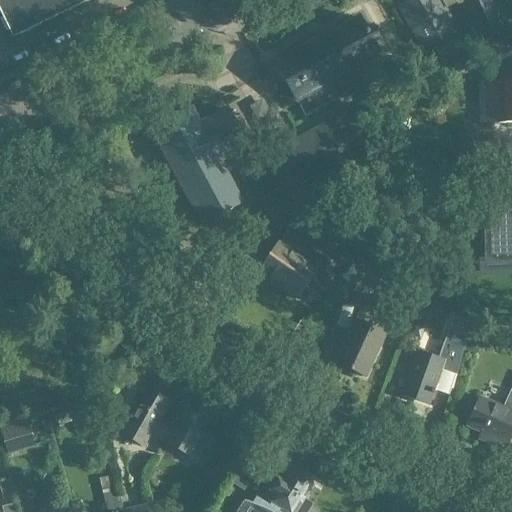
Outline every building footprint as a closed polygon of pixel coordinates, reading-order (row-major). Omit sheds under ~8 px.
[(0,0),(0,17),(11,41),(97,0),(0,0)] [(435,0),(418,0),(403,8),(423,47),(452,31),(435,0)] [(477,40),(500,29),(486,0),(478,0),(462,8),(477,40)] [(304,40),(307,46),(275,63),(295,102),(297,101),(304,116),(358,87),(350,72),(378,56),(372,44),(379,40),(371,25),(364,29),(358,18),(317,41),(314,35),(304,40)] [(442,67),(469,52),(459,35),(433,50),(442,67)] [(511,123),(511,80),(482,82),(484,125),(511,123)] [(264,105),(248,114),(257,129),(272,121),(264,105)] [(357,107),(264,158),(280,188),(325,163),(328,168),(376,142),(357,107)] [(219,160),(245,146),(225,109),(202,121),(201,120),(199,122),(191,108),(154,128),(190,195),(189,196),(190,199),(191,198),(204,221),(241,201),(219,160)] [(505,141),(473,142),(474,160),(506,159),(505,141)] [(321,175),(280,204),(295,225),(335,196),(321,175)] [(481,210),(482,258),(511,257),(511,198),(495,199),(495,210),(481,210)] [(303,262),(279,245),(261,271),(305,302),(317,286),(308,280),(323,258),(311,250),(303,262)] [(355,307),(364,277),(369,261),(356,257),(351,273),(351,272),(341,303),(355,307)] [(365,378),(385,333),(354,319),(334,364),(365,378)] [(424,327),(413,323),(408,334),(420,339),(424,327)] [(437,360),(416,352),(400,394),(428,404),(441,370),(455,376),(467,334),(449,327),(437,360)] [(139,407),(134,405),(127,418),(129,419),(120,434),(143,448),(150,436),(163,443),(171,426),(159,419),(169,403),(148,391),(139,407)] [(171,426),(163,443),(193,460),(201,446),(208,449),(218,432),(210,428),(218,413),(188,396),(171,426)] [(511,434),(511,404),(510,409),(505,407),(503,410),(479,399),(467,426),(491,437),(489,441),(505,449),(511,434)] [(274,494),(269,502),(268,504),(270,504),(268,507),(255,499),(251,506),(243,503),(236,511),(233,511),(232,511),(307,511),(311,506),(303,501),(313,485),(289,470),(281,483),(278,481),(271,492),(274,494)] [(101,511),(119,511),(116,497),(111,477),(99,480),(106,509),(101,510),(101,511)] [(119,496),(116,497),(119,511),(162,511),(160,502),(122,511),(119,496)] [(79,511),(76,501),(64,505),(66,511),(79,511)]
